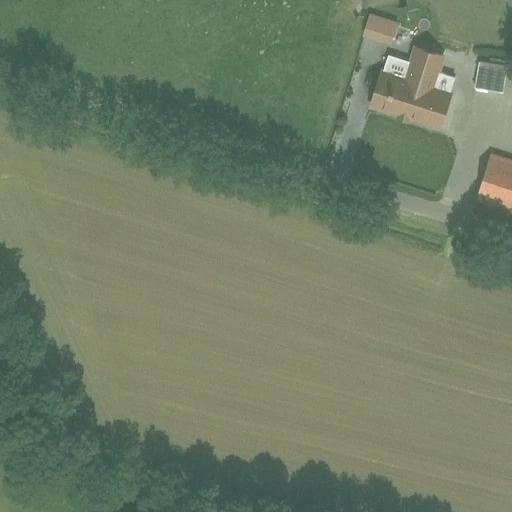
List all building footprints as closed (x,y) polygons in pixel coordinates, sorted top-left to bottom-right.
[(377,40),(384,20),(370,15),(364,35),(377,40)] [(399,115),(398,117),(409,120),(410,118),(440,128),(451,94),(433,88),(443,55),(417,47),(406,79),(382,71),(371,105),(399,115)] [(508,64),(479,59),(474,88),(503,92),(508,64)] [(398,128),(385,180),(448,195),(453,177),(451,176),(459,143),(398,128)] [(511,209),(511,161),(490,155),(476,199),(511,209)] [(230,223),(235,197),(201,190),(196,217),(230,223)] [(417,259),(417,293),(438,293),(438,259),(417,259)]
